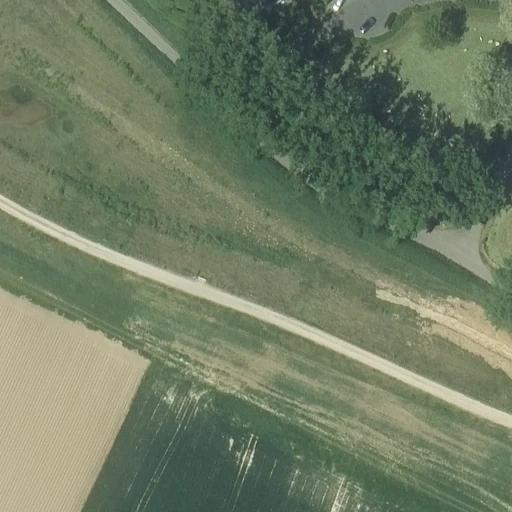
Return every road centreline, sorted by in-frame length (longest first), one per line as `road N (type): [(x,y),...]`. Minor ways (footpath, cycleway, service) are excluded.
road 1 (track): [(511,419),(287,320),(138,268),(0,201)]
road 2 (residential): [(511,289),(284,165),(109,0)]
